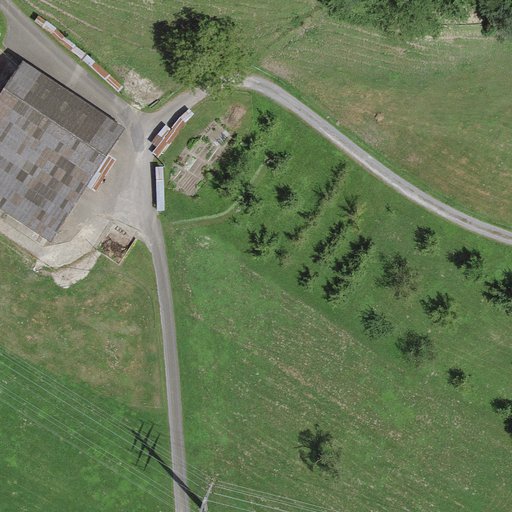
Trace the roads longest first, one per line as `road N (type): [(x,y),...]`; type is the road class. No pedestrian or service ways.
road 1 (residential): [(183,511),(149,132),(0,0)]
road 2 (track): [(149,132),(207,92),(230,86),(269,93),(407,196),(511,246)]
